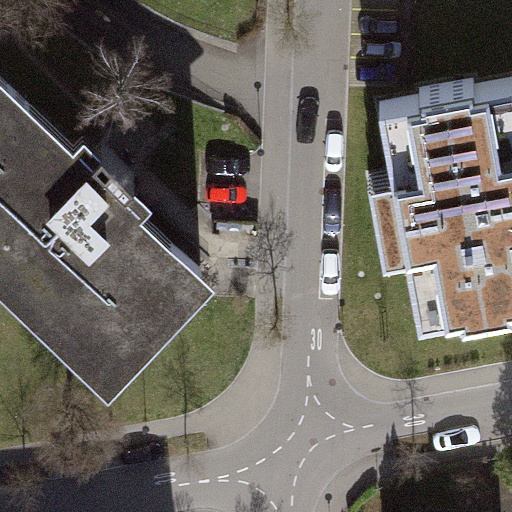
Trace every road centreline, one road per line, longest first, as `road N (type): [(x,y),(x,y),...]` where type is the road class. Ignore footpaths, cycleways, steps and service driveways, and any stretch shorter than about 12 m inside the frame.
road 1 (residential): [(294,456),(314,0)]
road 2 (residential): [(294,456),(225,479),(41,511)]
road 3 (residential): [(511,400),(385,423),(294,456)]
